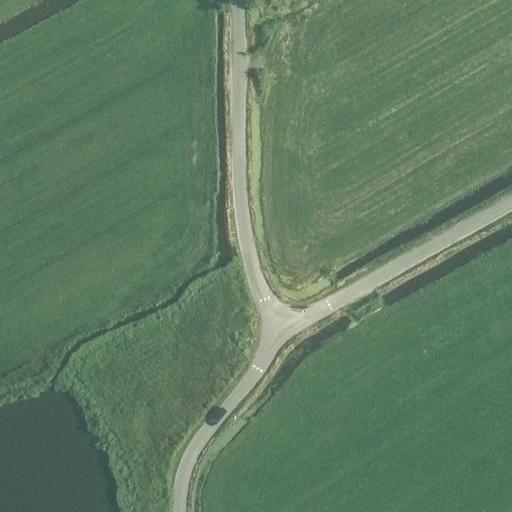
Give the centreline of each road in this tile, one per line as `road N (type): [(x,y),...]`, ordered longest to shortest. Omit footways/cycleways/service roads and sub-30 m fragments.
road 1 (unclassified): [(278,333),(245,224),(239,0)]
road 2 (unclassified): [(278,333),(511,206)]
road 3 (unclassified): [(181,511),(191,460),(278,333)]
